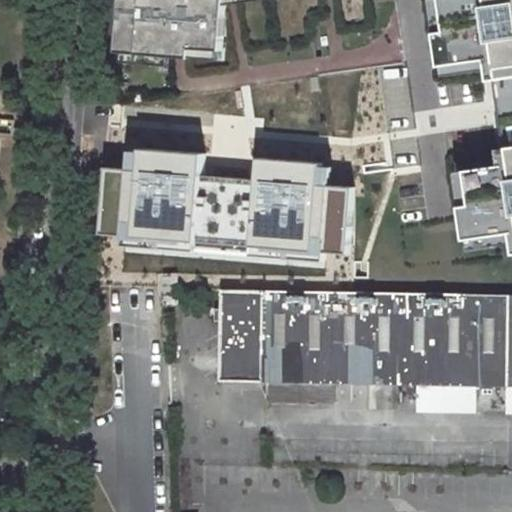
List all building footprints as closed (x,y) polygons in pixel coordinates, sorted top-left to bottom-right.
[(142,0),(143,1),(135,0),(120,0),(117,55),(191,61),(192,52),(221,54),(226,0),(142,0)] [(511,0),(451,0),(445,1),(450,35),(439,37),(443,70),(489,64),(492,86),(497,85),(509,169),(468,175),(473,209),(463,210),(467,243),(511,237),(511,0)] [(104,209),(102,237),(349,258),(352,231),(342,230),(344,214),(353,215),(355,191),(322,188),(324,167),(261,162),(259,183),(204,179),(206,157),(143,151),(141,173),(108,170),(106,194),(116,194),(114,210),(104,209)] [(164,276),(165,291),(179,291),(179,276),(164,276)] [(165,291),(165,307),(179,307),(179,291),(165,291)] [(223,292),(221,385),(510,391),(511,299),(442,297),(264,294),(223,292)]
